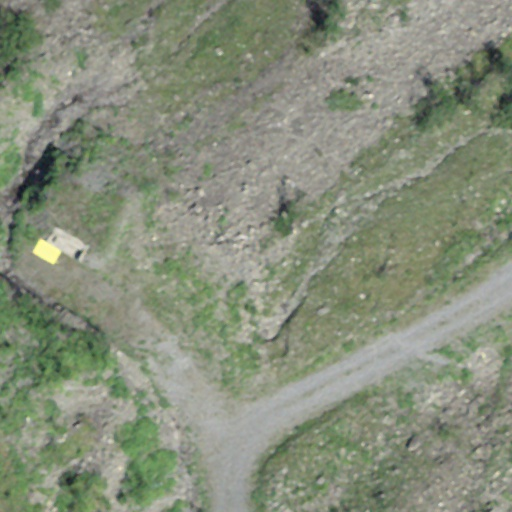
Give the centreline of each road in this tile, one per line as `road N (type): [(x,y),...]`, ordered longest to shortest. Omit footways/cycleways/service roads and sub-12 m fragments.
road 1 (track): [(511,264),(268,422),(240,449),(230,511)]
road 2 (track): [(240,449),(86,278)]
